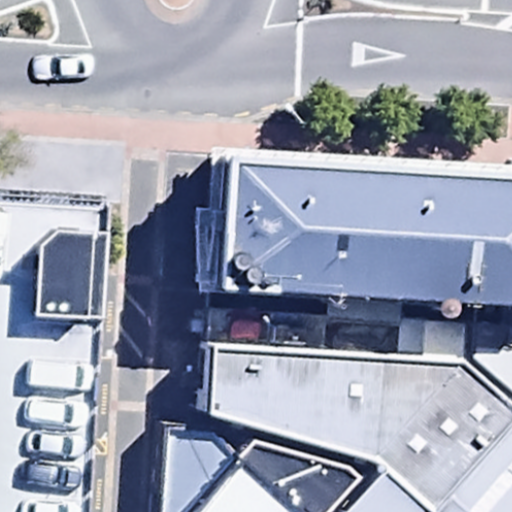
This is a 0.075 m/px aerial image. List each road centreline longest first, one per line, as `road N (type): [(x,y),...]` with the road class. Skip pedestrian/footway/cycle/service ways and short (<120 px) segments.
road 1 (secondary): [(249,0),(226,45),(173,67),(119,48),(92,0)]
road 2 (secondary): [(511,25),(300,0)]
